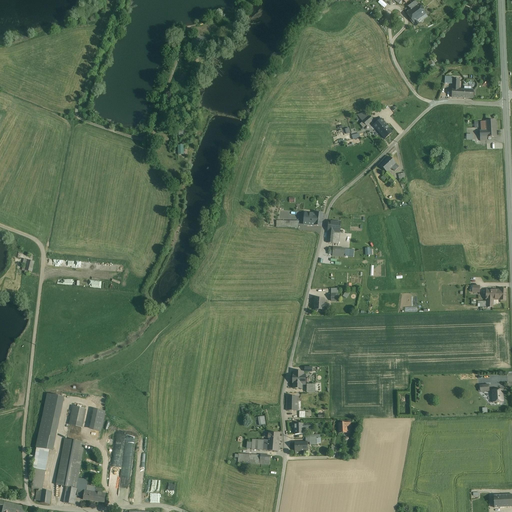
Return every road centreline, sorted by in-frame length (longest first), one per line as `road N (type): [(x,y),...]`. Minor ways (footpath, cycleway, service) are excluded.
road 1 (unclassified): [(505,103),(435,104),(332,201),(281,400),(286,454),(276,511)]
road 2 (track): [(118,0),(76,110),(85,121),(149,136),(189,33)]
road 3 (track): [(0,225),(37,241),(45,255),(23,440),(27,504)]
road 4 (unclassified): [(27,504),(183,511)]
road 5 (tertiary): [(511,227),(505,103)]
